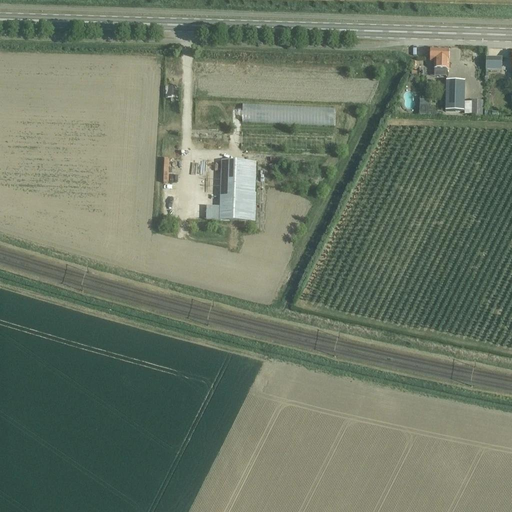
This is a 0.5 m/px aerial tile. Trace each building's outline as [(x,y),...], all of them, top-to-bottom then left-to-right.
[(449,70),(450,51),(431,50),(430,62),(435,62),(434,70),(449,70)] [(502,71),(502,59),(487,58),(486,71),(502,71)] [(460,110),(460,89),(449,88),(448,109),(460,110)] [(182,99),(182,89),(171,89),(170,98),(182,99)] [(471,102),(471,118),(482,118),(482,103),(471,102)] [(331,122),(331,107),(240,104),(239,118),(331,122)] [(419,107),(419,116),(429,116),(429,107),(419,107)] [(194,130),(193,138),(206,139),(206,131),(194,130)] [(237,134),(240,145),(252,142),(249,131),(237,134)] [(207,221),(220,221),(254,222),(257,163),(222,162),(220,208),(207,208),(207,221)] [(182,193),(169,193),(168,216),(177,216),(177,208),(181,208),(182,193)]
